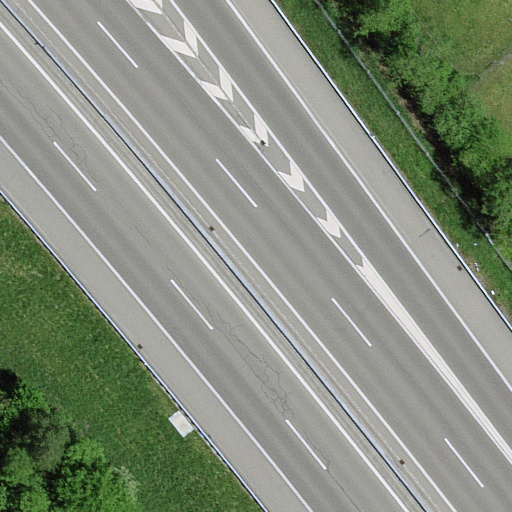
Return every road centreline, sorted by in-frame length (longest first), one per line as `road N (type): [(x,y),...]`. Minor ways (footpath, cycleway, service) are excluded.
road 1 (motorway): [(496,511),(319,279),(83,0)]
road 2 (motorway): [(0,83),(222,341),(355,511)]
road 3 (motorway): [(511,417),(201,0)]
